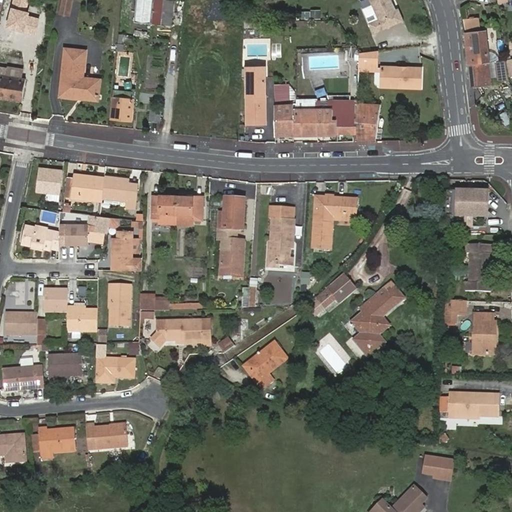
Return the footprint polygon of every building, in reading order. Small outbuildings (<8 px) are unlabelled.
[(31,0),(13,0),(6,27),(36,34),(40,18),(27,15),(31,0)] [(69,17),(72,0),(60,0),(58,14),(69,17)] [(137,0),(136,22),(151,23),(173,25),(174,0),(137,0)] [(369,0),(372,5),(362,10),(375,34),(407,19),(400,6),(396,8),(391,0),(369,0)] [(313,10),(313,20),(322,20),(322,10),(313,10)] [(477,32),(466,33),(466,34),(471,85),(488,84),(487,74),(490,73),(486,32),(481,32),(477,32)] [(85,52),(66,50),(61,98),(79,100),(80,95),(98,97),(100,81),(83,80),(79,79),(80,67),(84,67),(85,52)] [(378,71),(378,50),(377,51),(360,52),(360,62),(359,71),(378,71)] [(500,81),(510,80),(508,61),(499,62),(500,81)] [(266,96),(267,96),(267,86),(267,68),(248,67),(248,96),(266,96)] [(422,70),(408,69),(405,72),(401,72),(399,68),(383,67),(382,80),(389,81),(389,88),(421,90),(421,80),(422,70)] [(0,75),(0,96),(23,100),(26,80),(0,75)] [(277,84),(276,101),(290,102),(291,85),(277,84)] [(115,89),(112,118),(133,121),(136,89),(131,89),(131,91),(115,89)] [(267,124),(267,96),(266,96),(248,96),(248,124),(267,124)] [(332,101),(332,102),(332,109),(299,109),(288,109),(288,106),(276,107),(276,135),(354,134),(354,109),(344,109),(344,102),(344,101),(332,101)] [(376,141),(380,109),(380,103),(358,102),(358,101),(344,101),(344,102),(344,109),(354,109),(354,134),(358,134),(358,141),(376,141)] [(162,125),(163,111),(152,110),(151,124),(162,125)] [(47,192),(61,194),(63,171),(40,168),(37,191),(47,192)] [(65,197),(103,201),(103,198),(105,177),(98,176),(97,179),(82,178),(82,175),(75,174),(74,178),(67,177),(65,197)] [(105,177),(103,198),(128,201),(128,207),(135,207),(138,187),(128,186),(129,178),(105,176),(105,177)] [(450,190),(448,190),(447,214),(491,215),(490,210),(488,210),(489,192),(481,191),(480,187),(451,186),(450,190)] [(60,200),(61,194),(47,192),(46,199),(60,200)] [(160,223),(176,224),(177,195),(160,194),(160,195),(153,195),(152,216),(160,217),(160,223)] [(177,195),(176,224),(193,224),(194,219),(203,220),(204,196),(177,195)] [(220,212),(219,240),(223,240),(222,274),(243,276),(244,240),(237,240),(238,230),(245,230),(246,199),(226,197),(225,212),(220,212)] [(346,212),(357,212),(358,200),(336,198),(336,201),(326,200),(326,198),(317,197),(314,247),(332,248),(334,219),(334,216),(345,216),(346,212)] [(292,240),(295,240),(296,220),(294,220),(295,207),(272,206),(271,217),(273,217),(272,241),(270,241),(269,260),(281,260),(281,265),(294,266),(294,257),(291,257),(291,248),(292,240)] [(356,221),(357,212),(346,212),(345,216),(334,216),(334,219),(356,221)] [(61,251),(60,244),(60,231),(27,224),(22,244),(61,251)] [(65,244),(78,244),(89,244),(89,226),(66,225),(65,244)] [(113,249),(113,270),(133,270),(133,231),(118,230),(118,237),(116,237),(116,248),(113,249)] [(494,245),(467,244),(467,253),(471,253),(470,268),(497,269),(497,260),(493,259),(494,245)] [(281,260),(269,260),(269,267),(281,268),(281,265),(281,260)] [(497,269),(470,268),(470,282),(465,282),(465,291),(492,292),(492,275),(497,275),(497,269)] [(329,289),(318,299),(325,308),(337,298),(339,301),(356,287),(345,275),(328,288),(329,289)] [(37,281),(16,279),(14,307),(34,308),(37,281)] [(109,307),(112,307),(112,292),(132,292),(132,286),(110,285),(109,307)] [(365,311),(353,321),(363,333),(356,340),(369,355),(386,341),(380,333),(390,325),(383,316),(405,298),(395,286),(386,293),(384,290),(362,308),(365,311)] [(45,312),(68,312),(68,307),(68,290),(45,290),(45,312)] [(112,292),(112,307),(111,324),(131,325),(132,292),(112,292)] [(142,310),(170,310),(171,298),(157,298),(157,294),(142,294),(142,310)] [(459,300),(443,299),(443,313),(456,313),(459,314),(459,300)] [(68,331),(98,331),(98,310),(87,310),(76,310),(76,307),(68,307),(68,312),(68,331)] [(7,335),(38,335),(38,320),(39,314),(7,313),(7,335)] [(456,313),(443,313),(442,322),(456,323),(456,313)] [(494,335),(497,334),(498,321),(495,321),(495,314),(476,313),(474,353),(493,353),(494,335)] [(38,320),(38,335),(38,345),(47,345),(47,335),(48,320),(38,320)] [(183,340),(183,343),(203,342),(203,346),(211,346),(211,327),(202,327),(202,320),(166,320),(159,320),(159,332),(153,339),(162,347),(167,341),(176,340),(183,340)] [(220,343),(227,352),(237,344),(230,335),(220,343)] [(141,342),(130,342),(130,354),(140,355),(141,342)] [(276,342),(260,354),(261,357),(249,366),(260,380),(257,382),(263,389),(275,380),(269,373),(288,358),(276,342)] [(261,357),(260,354),(245,366),(257,382),(260,380),(249,366),(261,357)] [(50,355),(50,379),(58,379),(58,377),(84,376),(83,355),(50,355)] [(98,358),(97,382),(116,382),(116,377),(135,378),(135,360),(98,358)] [(6,392),(45,388),(43,366),(37,366),(20,368),(4,369),(6,392)] [(452,392),(452,396),(451,414),(480,415),(499,415),(500,394),(452,392)] [(439,395),(439,414),(451,414),(452,396),(439,395)] [(87,424),(89,450),(128,446),(128,427),(112,428),(111,426),(96,427),(96,424),(87,424)] [(40,429),(42,453),(54,452),(77,450),(75,429),(48,430),(48,428),(40,429)] [(40,434),(32,435),(32,453),(41,452),(40,434)] [(0,436),(0,455),(7,455),(8,462),(27,461),(25,435),(0,436)] [(455,460),(427,456),(425,474),(435,476),(435,479),(452,481),(455,460)] [(384,500),(375,509),(378,511),(419,511),(424,507),(422,505),(428,498),(416,486),(393,509),(384,500)]
